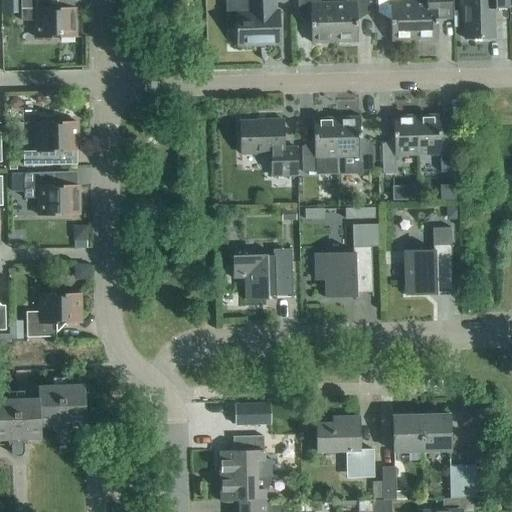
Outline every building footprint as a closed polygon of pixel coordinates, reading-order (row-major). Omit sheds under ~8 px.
[(59,9),(49,0),(19,0),(20,22),(35,22),(35,39),(50,39),(50,37),(59,37),(59,39),(74,39),(73,9),(59,9)] [(225,0),(226,18),(237,18),(238,46),(278,45),(277,13),(273,13),(272,0),(225,0)] [(334,43),(333,4),(319,4),(318,0),(296,0),(297,16),(310,16),(310,44),(334,43)] [(334,43),(356,43),(356,15),(368,14),(367,0),(344,0),(344,4),(333,4),(334,43)] [(414,41),(412,2),(399,2),(398,0),(376,0),(377,14),(390,14),(390,42),(414,41)] [(412,2),(414,41),(436,40),(436,12),(448,12),(447,0),(425,0),(426,1),(412,2)] [(462,0),(463,40),(493,39),(493,9),(507,9),(507,0),(462,0)] [(415,117),(417,156),(439,156),(440,174),(454,173),(453,144),(439,144),(438,116),(415,117)] [(394,157),(417,156),(415,117),(392,118),(393,146),(381,146),(382,176),(394,175),(394,157)] [(335,119),(337,173),(360,173),(360,172),(372,172),(372,146),(359,146),(358,118),(335,119)] [(313,174),(337,173),(335,119),(313,120),(313,148),(301,148),(301,173),(313,173),(313,174)] [(282,149),(282,121),(265,121),(265,122),(240,123),(240,155),(270,154),(270,177),(296,177),(296,149),(282,149)] [(23,166),(52,166),(52,153),(76,152),(75,123),(37,124),(37,153),(22,153),(23,166)] [(52,187),(52,174),(23,174),(23,199),(38,199),(38,217),(53,217),(53,214),(62,214),(62,216),(77,216),(77,186),(52,187)] [(345,220),(375,219),(375,208),(345,209),(345,220)] [(325,280),(326,298),(346,297),(346,294),(371,294),(371,298),(372,298),(370,248),(379,248),(378,226),(352,226),(352,254),(325,255),(315,256),(315,280),(325,280)] [(432,252),(404,253),(406,295),(426,295),(426,292),(451,291),(451,295),(452,295),(450,245),(450,228),(431,229),(432,246),(432,252)] [(293,299),(291,250),(272,251),(272,257),(233,258),(233,278),(245,278),(246,300),(266,299),(266,297),(291,296),(291,299),(293,299)] [(79,324),(78,295),(64,295),(64,297),(54,297),(54,295),(40,295),(40,313),(25,313),(26,338),(55,338),(55,325),(79,324)] [(9,340),(23,340),(22,322),(9,322),(9,340)] [(9,392),(17,392),(16,372),(8,372),(9,392)] [(37,399),(39,427),(52,427),(53,432),(55,432),(56,439),(57,440),(57,441),(59,443),(60,443),(62,444),(64,443),(66,443),(67,441),(68,440),(69,438),(69,431),(71,431),(71,426),(85,426),(84,386),(68,387),(68,378),(52,379),(52,387),(37,388),(37,399)] [(39,427),(37,399),(23,400),(23,392),(17,392),(9,392),(7,392),(7,400),(0,400),(0,440),(7,440),(7,445),(10,445),(11,452),(12,454),(12,455),(14,456),(15,457),(17,457),(19,457),(20,456),(21,455),(22,454),(23,453),(23,451),(23,445),(27,445),(26,440),(40,439),(39,427)] [(233,406),(234,428),(270,427),(270,405),(233,406)] [(420,416),(421,453),(449,452),(448,415),(420,416)] [(393,453),(421,453),(420,416),(392,416),(393,453)] [(358,451),(358,418),(331,418),(331,424),(315,425),(316,453),(345,452),(345,467),(358,466),(359,479),(373,478),(373,450),(358,451)] [(220,477),(255,476),(255,462),(263,462),(262,437),(232,438),(232,452),(219,452),(220,477)] [(461,466),(449,466),(450,499),(462,499),(472,499),(487,498),(486,463),(474,464),(474,466),(461,466)] [(395,468),(381,468),(381,483),(382,499),(382,501),(390,501),(395,500),(395,492),(395,468)] [(264,505),(264,501),(264,491),(267,491),(271,476),(255,476),(220,477),(220,502),(234,502),(233,511),(280,511),(281,505),(264,505)] [(372,483),(373,500),(382,499),(381,483),(372,483)] [(406,491),(395,492),(395,500),(406,500),(406,491)] [(472,511),(472,499),(462,499),(450,499),(442,500),(442,511),(472,511)] [(390,511),(390,501),(382,501),(373,502),(372,511),(390,511)] [(358,511),(371,511),(371,502),(358,502),(358,511)]
